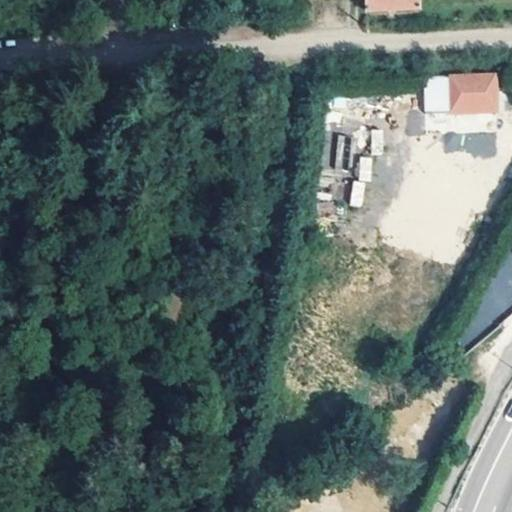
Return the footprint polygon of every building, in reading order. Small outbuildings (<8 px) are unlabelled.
[(336,10),(335,0),(301,0),(302,11),(336,10)] [(422,22),(420,0),(369,0),(371,24),(422,22)] [(511,123),(511,87),(511,86),(462,88),(463,125),(511,123)] [(370,130),(372,154),(383,153),(381,129),(370,130)] [(337,139),(336,167),(351,167),(351,139),(337,139)] [(360,156),(358,180),(370,181),(372,157),(360,156)] [(352,181),(350,206),(362,207),(365,183),(352,181)] [(333,496),(312,511),(335,511),(342,507),(333,496)]
